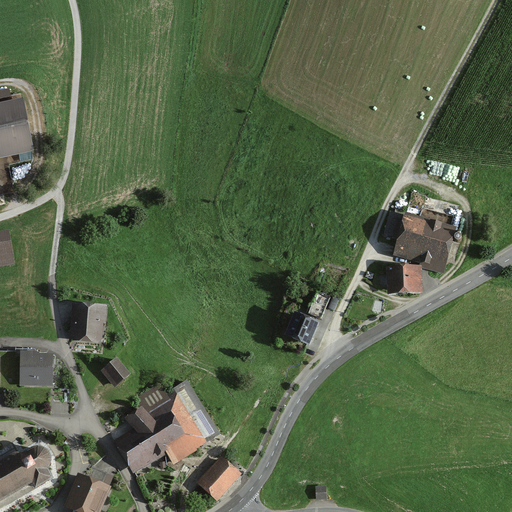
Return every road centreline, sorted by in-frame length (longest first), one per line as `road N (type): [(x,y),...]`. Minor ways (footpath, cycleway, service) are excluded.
road 1 (track): [(498,0),(386,205),(336,323),(339,355)]
road 2 (tertiary): [(241,501),(296,403),(339,355),(511,258)]
road 3 (unclassified): [(72,0),(72,122),(56,189)]
road 4 (track): [(404,172),(467,208),(465,249),(436,285),(436,300)]
road 5 (residential): [(54,302),(91,420)]
